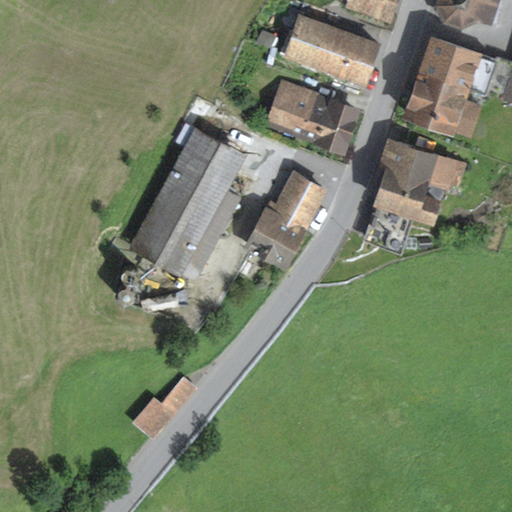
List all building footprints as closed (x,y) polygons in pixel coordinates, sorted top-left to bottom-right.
[(403,0),(357,0),(400,13),(403,0)] [(439,0),(437,7),(447,19),(463,24),(479,17),(489,21),(496,0),(439,0)] [(387,47),(307,19),(294,55),(374,84),(387,47)] [(495,63),(432,41),(406,116),(452,132),(453,128),(469,133),(478,106),(463,101),(468,87),(485,93),(495,63)] [(366,108),(285,83),(272,124),(354,149),(366,108)] [(246,158),(194,131),(132,245),(197,280),(237,204),(225,198),(246,158)] [(463,164),(389,140),(380,169),(388,172),(378,203),(432,221),(444,183),(455,187),(463,164)] [(322,191),(294,177),(279,208),(271,204),(250,246),(286,264),(322,191)] [(136,286),(138,284),(140,281),(140,279),(140,276),(138,274),(136,272),(134,271),(131,271),(128,271),(126,273),(124,275),(124,278),(124,280),(125,283),(126,285),(129,286),(131,287),(134,287),(136,286)] [(131,305),(133,303),(134,301),(135,298),(134,295),(133,293),(131,291),(129,290),(126,290),(123,290),(121,292),(119,294),(118,297),(118,300),(119,302),(121,304),(123,306),(126,306),(129,306),(131,305)] [(166,398),(155,389),(130,420),(152,438),(192,390),(180,380),(166,398)]
